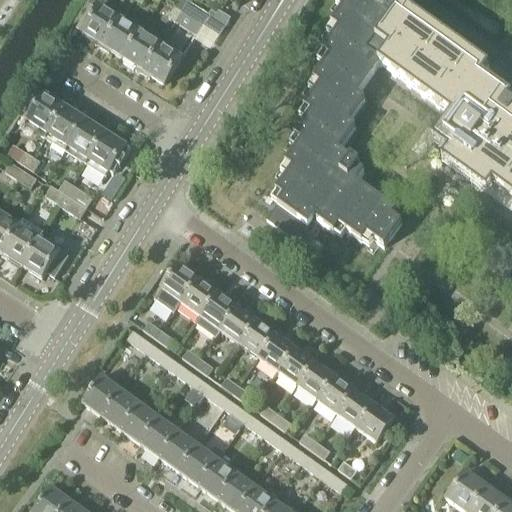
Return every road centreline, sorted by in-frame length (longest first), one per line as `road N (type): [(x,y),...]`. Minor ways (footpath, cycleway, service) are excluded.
road 1 (residential): [(448,413),(154,204)]
road 2 (tertiary): [(189,148),(281,0)]
road 3 (tertiary): [(63,344),(154,204)]
road 4 (residential): [(189,148),(50,62)]
road 5 (tertiary): [(0,447),(63,344)]
